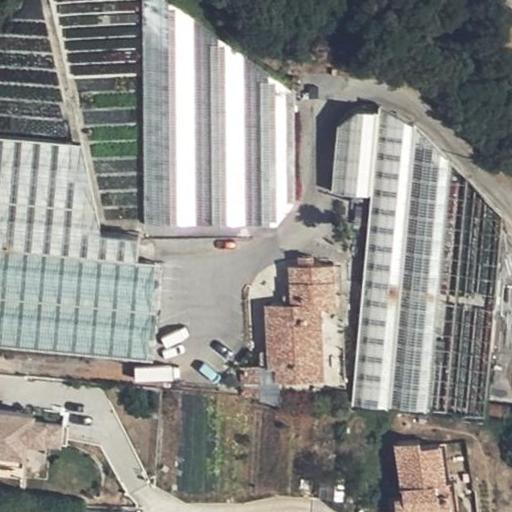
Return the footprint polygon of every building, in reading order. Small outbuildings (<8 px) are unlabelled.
[(119,0),(80,0),(98,150),(137,146),(119,0)] [(291,204),(293,91),(177,0),(146,0),(142,224),(268,226),(291,204)] [(511,414),(511,261),(497,241),(499,225),(412,133),(375,112),(364,113),(356,116),(336,133),(328,199),(367,203),(343,403),(511,414)] [(140,262),(142,237),(104,234),(89,161),(0,155),(0,351),(156,361),(162,263),(140,262)] [(338,394),(336,305),(328,305),(327,272),(307,273),(307,263),(296,263),(297,273),(286,273),(287,314),(261,314),(262,373),(269,373),(269,386),(315,385),(315,395),(338,394)] [(336,305),(335,272),(327,272),(328,305),(336,305)] [(259,398),(257,367),(241,368),(242,393),(243,398),(259,398)] [(57,445),(59,426),(30,423),(31,416),(0,412),(0,467),(21,469),(24,443),(57,445)] [(67,426),(59,426),(57,445),(65,446),(67,426)] [(419,442),(395,446),(402,499),(395,500),(397,511),(452,511),(450,492),(445,493),(439,446),(420,449),(419,442)]
